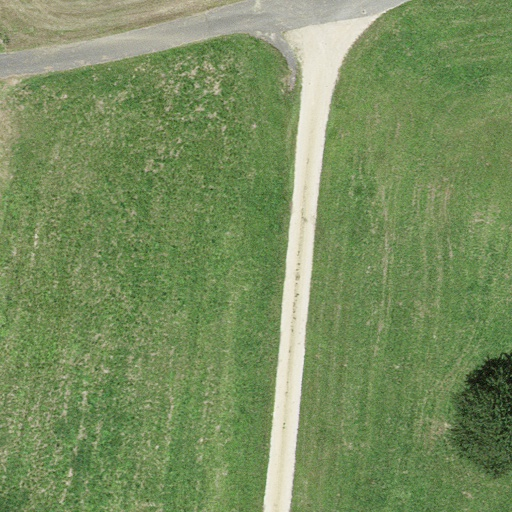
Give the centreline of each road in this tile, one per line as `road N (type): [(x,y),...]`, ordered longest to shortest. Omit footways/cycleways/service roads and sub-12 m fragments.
road 1 (track): [(279,511),(328,0)]
road 2 (track): [(328,0),(0,65)]
